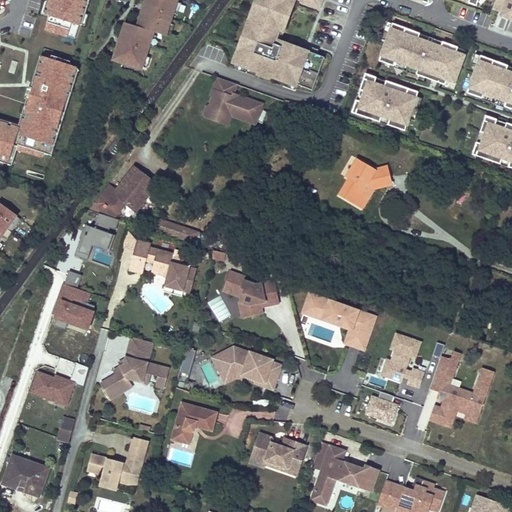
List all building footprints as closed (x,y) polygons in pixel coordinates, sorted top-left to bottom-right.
[(44,0),(44,2),(44,3),(47,4),(44,13),(47,14),(43,29),(61,34),(73,38),(77,24),(78,24),(81,13),(83,14),(87,0),(44,0)] [(144,0),(143,5),(158,10),(156,17),(141,12),(136,27),(124,23),(119,38),(134,43),(132,49),(117,44),(111,60),(140,69),(145,53),(142,53),(144,47),(147,48),(152,32),(164,36),(169,21),(167,20),(169,14),(171,15),(176,0),(144,0)] [(324,58),(283,43),(281,47),(274,45),(279,31),(284,33),(292,11),(287,9),(291,0),(290,0),(255,0),(248,20),(253,21),(248,35),(243,33),(232,64),(258,73),(258,74),(259,71),(270,75),(270,78),(296,87),(296,85),(312,91),(324,58)] [(319,9),(322,0),(301,0),(301,3),(319,9)] [(509,18),(511,9),(511,0),(495,0),(493,7),(502,11),(501,15),(509,18)] [(44,15),(44,13),(47,4),(44,3),(44,2),(43,1),(39,13),(44,15)] [(248,35),(253,21),(248,20),(243,33),(248,35)] [(464,56),(455,53),(457,48),(442,43),(440,48),(417,39),(419,34),(392,24),(378,61),(393,67),(395,62),(417,70),(415,75),(444,86),(446,81),(454,83),(464,56)] [(280,42),(284,33),(279,31),(274,45),(281,47),(283,43),(280,42)] [(442,43),(419,34),(417,39),(440,48),(442,43)] [(464,56),(465,51),(457,48),(455,53),(464,56)] [(43,58),(44,57),(39,55),(39,57),(38,56),(34,67),(39,68),(43,58)] [(49,55),(48,60),(67,66),(68,61),(49,55)] [(511,74),(505,71),(507,67),(480,57),(466,93),(481,99),(483,94),(505,102),(503,107),(511,110),(511,74)] [(31,153),(33,147),(41,150),(40,152),(41,152),(50,155),(61,119),(56,118),(61,102),(66,104),(74,79),(69,77),(72,67),(71,67),(67,66),(48,60),(43,58),(39,68),(34,67),(30,82),(32,82),(24,107),(25,107),(23,115),(20,114),(16,124),(14,124),(13,124),(13,127),(0,122),(0,161),(2,162),(3,157),(11,160),(14,150),(16,144),(22,146),(21,150),(31,153)] [(417,70),(395,62),(393,67),(415,75),(417,70)] [(270,78),(270,75),(259,71),(258,74),(258,73),(257,76),(269,80),(270,78)] [(404,131),(417,93),(385,82),(383,87),(374,84),(376,78),(364,74),(359,90),(363,92),(360,102),(355,101),(351,113),(379,123),(381,117),(389,120),(387,125),(404,131)] [(383,87),(385,82),(376,78),(374,84),(383,87)] [(25,107),(24,107),(32,82),(30,82),(28,86),(26,86),(22,97),(25,98),(22,106),(21,105),(18,113),(20,114),(23,115),(25,107)] [(265,109),(236,99),(239,89),(219,82),(215,95),(219,97),(218,101),(215,100),(212,111),(209,112),(206,119),(208,122),(221,127),(224,117),(235,121),(258,129),(265,109)] [(360,102),(363,92),(359,90),(355,101),(360,102)] [(505,102),(483,94),(481,99),(503,107),(505,102)] [(61,119),(66,104),(61,102),(56,118),(61,119)] [(511,168),(511,125),(506,123),(504,129),(494,126),(496,120),(485,116),(479,132),(484,134),(481,144),(476,143),(472,155),(500,165),(502,159),(509,162),(508,167),(511,168)] [(14,124),(14,122),(0,117),(0,122),(13,127),(13,124),(14,124)] [(232,130),(235,121),(224,117),(221,127),(232,130)] [(387,125),(389,120),(381,117),(379,123),(387,125)] [(504,129),(506,123),(496,120),(494,126),(504,129)] [(481,144),(484,134),(479,132),(476,143),(481,144)] [(39,156),(41,152),(40,152),(41,150),(33,147),(31,153),(39,156)] [(376,169),(358,158),(347,177),(351,179),(341,195),(363,208),(370,195),(364,191),(368,184),(373,187),(384,184),(385,186),(394,184),(390,170),(377,173),(376,169)] [(508,167),(509,162),(502,159),(500,165),(508,167)] [(151,188),(128,171),(110,196),(133,213),(140,203),(136,201),(139,197),(142,200),(151,188)] [(373,187),(368,184),(364,191),(370,195),(374,188),(373,187)] [(0,224),(5,228),(15,215),(0,204),(0,224)] [(94,227),(87,224),(76,255),(87,259),(92,245),(107,250),(117,221),(99,214),(94,227)] [(199,247),(204,235),(160,218),(155,230),(199,247)] [(145,263),(153,265),(150,274),(166,279),(173,281),(171,290),(182,294),(189,296),(196,271),(171,264),(173,255),(150,249),(150,245),(137,241),(128,272),(134,273),(137,261),(145,263)] [(213,261),(224,261),(224,252),(213,252),(213,261)] [(145,263),(137,261),(134,273),(142,276),(145,263)] [(56,315),(54,319),(89,330),(97,307),(88,304),(92,293),(78,289),(82,276),(71,272),(66,285),(64,284),(54,314),(56,315)] [(278,306),(274,284),(255,287),(244,283),(245,280),(229,274),(222,293),(240,300),(238,304),(248,308),(250,319),(261,317),(259,306),(267,305),(267,309),(278,306)] [(173,281),(166,279),(162,293),(181,299),(182,294),(171,290),(173,281)] [(313,300),(308,298),(305,308),(325,315),(322,323),(349,333),(344,347),(362,353),(373,321),(356,315),(356,314),(348,311),(348,312),(321,303),(321,301),(314,299),(313,300)] [(250,319),(248,308),(238,304),(241,321),(250,319)] [(325,315),(305,308),(302,316),(322,323),(325,315)] [(414,360),(420,345),(395,336),(390,351),(394,353),(385,379),(400,384),(409,358),(414,360)] [(152,345),(131,339),(125,360),(123,366),(120,368),(112,372),(115,377),(100,385),(106,396),(121,387),(120,384),(127,380),(148,385),(150,376),(157,377),(156,383),(165,385),(169,370),(147,364),(152,345)] [(437,344),(433,357),(440,358),(443,345),(437,344)] [(450,359),(453,351),(444,347),(441,355),(450,359)] [(186,349),(178,378),(188,380),(195,352),(186,349)] [(263,386),(271,363),(249,355),(248,359),(240,356),(241,352),(232,349),(214,358),(223,377),(233,372),(242,375),(241,378),(263,386)] [(457,408),(459,402),(469,405),(468,408),(476,411),(477,408),(480,409),(493,371),(482,367),(473,393),(449,385),(460,353),(453,351),(450,359),(441,355),(434,375),(443,378),(439,389),(439,390),(449,393),(448,397),(445,396),(442,405),(435,403),(430,417),(451,425),(457,408)] [(223,377),(214,358),(210,360),(223,386),(240,377),(241,378),(242,375),(233,372),(223,377)] [(385,379),(390,364),(386,362),(380,377),(385,379)] [(418,390),(423,375),(411,371),(406,386),(418,390)] [(52,377),(38,372),(30,392),(67,406),(76,384),(53,375),(52,377)] [(443,378),(434,375),(430,386),(439,389),(443,378)] [(121,387),(106,396),(109,401),(132,388),(127,380),(120,384),(121,387)] [(381,394),(379,399),(393,404),(395,398),(381,394)] [(379,399),(372,397),(366,415),(392,424),(398,406),(393,404),(379,399)] [(468,408),(469,405),(459,402),(457,408),(467,412),(468,408)] [(188,407),(179,405),(177,413),(183,415),(183,418),(185,418),(188,407)] [(215,414),(188,407),(185,418),(183,418),(183,415),(177,413),(170,441),(187,446),(190,433),(192,433),(193,428),(210,432),(215,414)] [(60,439),(69,441),(74,422),(65,419),(60,439)] [(295,477),(305,448),(284,441),(281,449),(271,446),(272,443),(270,440),(259,436),(251,458),(264,462),(263,466),(264,466),(295,477)] [(131,439),(126,454),(140,458),(145,443),(131,439)] [(17,445),(3,440),(0,447),(0,462),(9,466),(3,484),(39,497),(49,468),(13,456),(17,445)] [(344,468),(340,467),(341,464),(344,453),(320,445),(312,469),(321,472),(311,502),(325,507),(336,478),(340,479),(339,482),(371,493),(378,473),(365,468),(364,472),(345,465),(344,468)] [(126,454),(123,465),(138,469),(140,458),(126,454)] [(111,461),(88,455),(84,471),(100,476),(98,483),(114,487),(116,480),(125,483),(128,475),(135,477),(138,469),(123,465),(117,463),(116,467),(110,465),(111,461)] [(263,466),(264,462),(251,458),(249,465),(263,470),(264,466),(263,466)] [(414,492),(418,481),(419,477),(410,474),(405,489),(414,492)] [(128,475),(125,483),(133,485),(135,477),(128,475)] [(433,511),(438,511),(445,494),(434,490),(435,487),(418,481),(414,492),(405,489),(386,483),(378,506),(394,511),(429,511),(430,511),(433,511)] [(114,487),(98,483),(96,487),(113,491),(114,487)] [(511,511),(511,509),(511,508),(479,498),(475,509),(480,510),(479,511),(511,511)]
